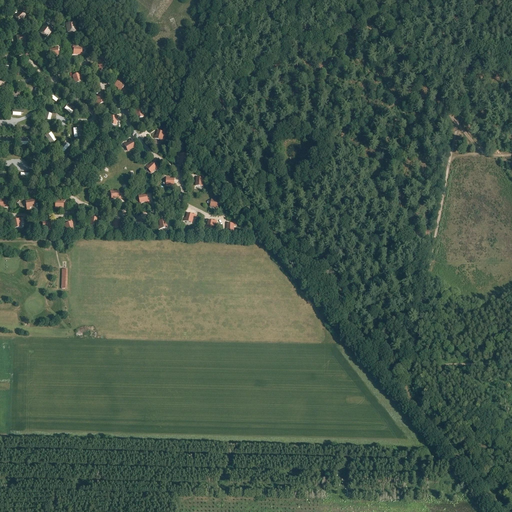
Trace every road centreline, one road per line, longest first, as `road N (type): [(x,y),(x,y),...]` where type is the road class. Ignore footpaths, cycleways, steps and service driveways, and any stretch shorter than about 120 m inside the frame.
road 1 (track): [(481,0),(433,240)]
road 2 (track): [(511,367),(408,368),(433,240)]
road 3 (track): [(350,0),(490,154),(511,153)]
road 4 (track): [(216,0),(174,126)]
